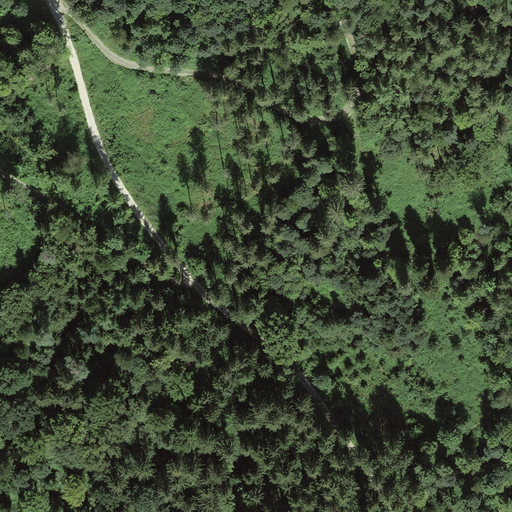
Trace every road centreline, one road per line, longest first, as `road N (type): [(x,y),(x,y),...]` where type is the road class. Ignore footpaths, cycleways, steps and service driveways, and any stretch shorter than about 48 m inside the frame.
road 1 (track): [(56,1),(97,136),(131,203),(333,413),(397,511)]
road 2 (track): [(55,0),(122,60),(222,77),(306,119),(343,113),(355,97),(349,36),(333,0)]
road 3 (track): [(0,169),(142,258),(201,280)]
